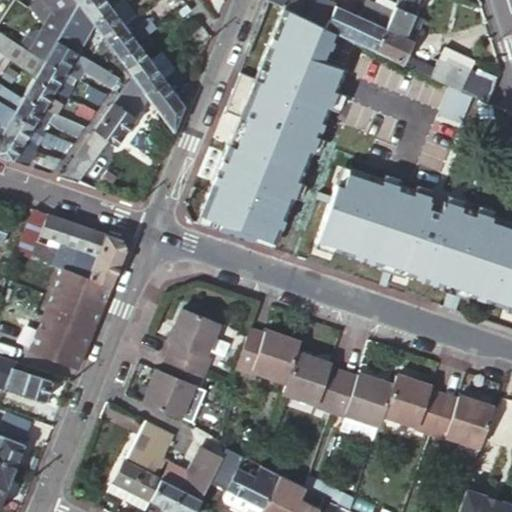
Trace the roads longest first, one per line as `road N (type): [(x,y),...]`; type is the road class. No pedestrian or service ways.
road 1 (residential): [(511,350),(151,234)]
road 2 (unknown): [(307,218),(342,107),(334,89),(306,75),(275,89),(249,160),(253,192),(285,209)]
road 3 (residential): [(151,234),(43,507)]
road 4 (residential): [(151,234),(246,0)]
road 5 (unknown): [(361,238),(421,253),(445,247),(481,155)]
road 6 (residential): [(0,181),(151,234)]
